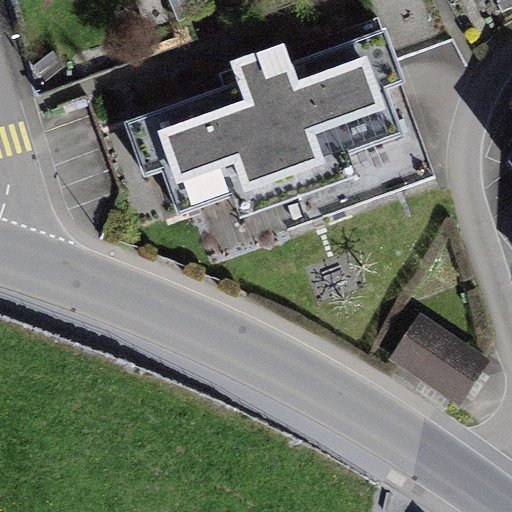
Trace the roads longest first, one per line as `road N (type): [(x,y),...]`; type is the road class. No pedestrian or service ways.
road 1 (residential): [(506,498),(283,359),(3,246)]
road 2 (residential): [(511,335),(466,185),(476,119),(511,69)]
road 3 (residential): [(3,246),(11,200),(0,118)]
